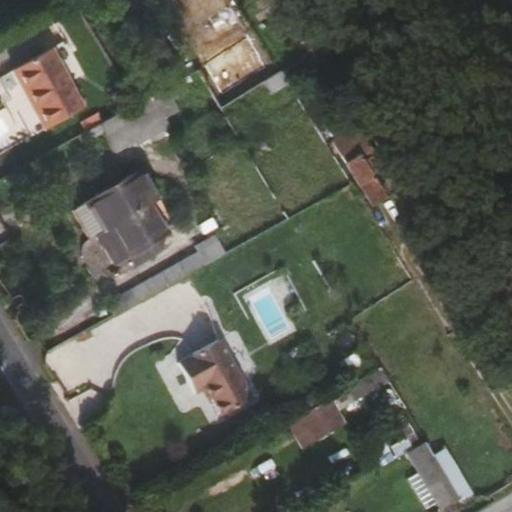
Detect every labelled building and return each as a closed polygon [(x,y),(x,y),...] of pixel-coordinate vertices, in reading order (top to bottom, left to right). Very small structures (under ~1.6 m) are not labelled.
[(14,87),(50,144),(93,119),(59,62),(14,87)] [(185,123),(170,98),(101,139),(117,165),(139,151),(141,154),(172,135),(170,133),(185,123)] [(362,161),(347,167),(366,212),(381,206),(362,161)] [(97,257),(105,252),(122,282),(134,275),(136,279),(164,263),(161,257),(176,248),(159,220),(168,216),(149,184),(78,225),(97,257)] [(388,232),(399,225),(385,204),(375,211),(388,232)] [(116,316),(126,331),(238,265),(228,250),(116,316)] [(511,309),(500,318),(511,336),(511,309)] [(253,417),(218,359),(177,384),(195,414),(206,407),(223,435),(253,417)] [(361,416),(396,395),(386,378),(350,399),(361,416)] [(346,430),(333,409),(308,424),(321,445),(346,430)] [(321,445),(308,424),(293,433),(306,454),(321,445)] [(443,511),(467,511),(435,458),(417,469),(443,511)]
